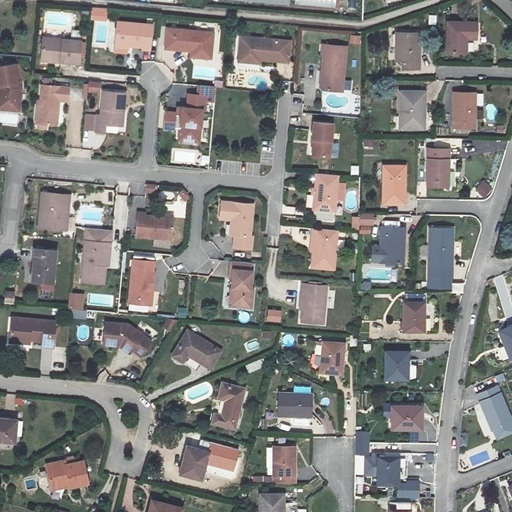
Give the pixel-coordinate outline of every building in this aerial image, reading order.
[(355,0),(342,0),(343,11),(356,12),(355,0)] [(108,10),(92,9),(91,19),(107,20),(108,10)] [(117,43),(130,44),(144,46),(144,48),(152,48),(155,24),(119,20),(117,43)] [(476,39),(475,22),(446,22),(446,52),(464,52),(464,38),(476,39)] [(200,50),(214,51),(217,32),(171,26),(168,46),(196,49),(197,48),(200,48),(200,50)] [(418,68),(418,51),(419,33),(396,32),(395,60),(402,60),(402,68),(418,68)] [(241,61),(253,62),(254,58),(263,59),(291,63),(294,42),(244,35),(241,61)] [(360,45),(361,36),(350,35),(349,44),(360,45)] [(43,38),(41,57),(60,59),(60,62),(79,63),(81,40),(43,38)] [(341,83),(345,83),(349,49),(326,46),(325,55),(326,55),(322,88),(325,91),(340,93),(341,83)] [(197,48),(196,49),(196,54),(199,55),(214,57),(214,51),(200,50),(200,48),(197,48)] [(0,67),(0,85),(1,85),(2,91),(1,101),(9,102),(9,107),(20,108),(22,89),(20,82),(18,82),(15,65),(0,67)] [(86,99),(88,92),(100,94),(102,84),(83,81),(80,98),(86,99)] [(0,109),(20,111),(20,108),(9,107),(9,102),(1,101),(2,91),(1,85),(0,85),(0,109)] [(39,124),(46,125),(57,125),(59,101),(68,101),(69,88),(42,85),(40,101),(38,101),(36,124),(39,124)] [(121,106),(124,106),(126,89),(104,87),(101,111),(98,111),(97,128),(106,129),(107,120),(119,121),(121,106)] [(399,90),(398,114),(402,114),(402,127),(423,127),(424,90),(399,90)] [(475,91),(454,90),(453,127),(475,127),(475,91)] [(181,133),(201,135),(202,123),(203,108),(206,109),(208,94),(191,92),(189,106),(183,105),(183,114),(181,133)] [(292,94),(293,104),(304,104),(304,94),(292,94)] [(330,159),(334,125),(314,123),(313,141),(315,141),(313,157),(330,159)] [(363,146),(373,147),(373,139),(363,139),(363,146)] [(173,148),(172,163),(199,164),(199,149),(173,148)] [(448,149),(427,148),(426,186),(447,187),(448,149)] [(403,165),(382,165),(381,203),(403,204),(403,165)] [(350,166),(350,175),(359,175),(359,166),(350,166)] [(340,175),(318,173),(315,210),(337,212),(340,175)] [(39,228),(65,229),(67,202),(70,202),(71,195),(72,182),(43,180),(42,192),(39,228)] [(475,191),(484,198),(493,187),(483,180),(475,191)] [(146,184),(146,194),(156,194),(156,185),(146,184)] [(172,200),(172,192),(159,192),(159,200),(172,200)] [(238,220),(236,235),(235,246),(249,248),(251,236),(248,236),(252,204),(221,200),(218,218),(232,220),(238,220)] [(172,240),(174,217),(160,216),(146,215),(147,212),(138,212),(136,237),(172,240)] [(373,214),(352,214),(352,232),(373,232),(373,214)] [(404,226),(380,226),(378,261),(402,262),(404,226)] [(452,266),(452,228),(429,227),(428,265),(452,266)] [(313,236),(312,250),(310,267),(333,269),(336,230),(311,228),(310,236),(313,236)] [(108,252),(111,252),(111,242),(86,240),(81,296),(104,297),(107,265),(108,252)] [(62,251),(39,250),(37,281),(59,282),(62,251)] [(130,303),(152,305),(154,292),(156,292),(158,273),(154,272),(155,261),(134,259),(130,303)] [(250,263),(229,261),(227,278),(230,278),(229,287),(232,288),(230,306),(248,307),(250,289),(248,289),(250,263)] [(495,277),(504,319),(511,316),(511,307),(505,275),(495,277)] [(302,283),(302,291),(304,291),(302,308),(301,321),(323,323),(327,285),(302,283)] [(452,292),(462,292),(462,283),(452,283),(452,292)] [(14,304),(16,290),(6,289),(4,303),(14,304)] [(425,301),(404,301),(403,328),(425,328),(425,301)] [(178,307),(177,318),(186,318),(187,307),(178,307)] [(239,321),(249,322),(249,313),(240,313),(239,321)] [(162,327),(172,332),(178,322),(169,316),(162,327)] [(10,317),(8,338),(26,340),(26,344),(37,345),(37,346),(50,347),(52,321),(10,317)] [(104,348),(121,350),(122,342),(136,352),(134,354),(142,360),(154,342),(129,324),(106,322),(104,348)] [(511,356),(511,323),(498,329),(509,357),(511,356)] [(217,354),(187,333),(171,355),(180,361),(185,354),(207,370),(217,354)] [(122,342),(121,350),(131,358),(134,354),(136,352),(122,342)] [(343,348),(322,346),(320,371),(341,373),(343,348)] [(408,348),(385,348),(384,376),(408,376),(408,348)] [(262,356),(245,363),(248,372),(265,365),(262,356)] [(243,388),(221,382),(217,397),(224,398),(219,415),(214,413),(211,421),(233,427),(243,388)] [(477,393),(492,428),(511,420),(497,385),(477,393)] [(294,411),(311,411),(311,392),(280,391),(279,414),(294,414),(294,411)] [(422,401),(391,401),(391,424),(418,424),(419,414),(422,414),(422,401)] [(21,420),(0,417),(0,441),(18,444),(21,420)] [(369,454),(369,432),(357,432),(357,453),(369,454)] [(209,452),(206,463),(233,470),(238,451),(211,444),(209,452)] [(273,445),(273,473),(279,474),(279,482),(294,482),(293,445),(273,445)] [(209,452),(187,447),(180,474),(202,480),(206,463),(209,452)] [(384,457),(364,457),(363,475),(376,475),(376,484),(397,484),(397,454),(384,453),(384,457)] [(59,460),(42,466),(51,488),(67,483),(68,486),(86,480),(77,458),(61,464),(59,460)] [(249,482),(279,482),(279,474),(273,473),(248,473),(249,482)] [(397,496),(417,496),(418,480),(407,480),(407,484),(397,483),(397,496)] [(283,511),(283,492),(260,492),(261,511),(283,511)] [(180,511),(181,508),(154,501),(151,511),(180,511)]
